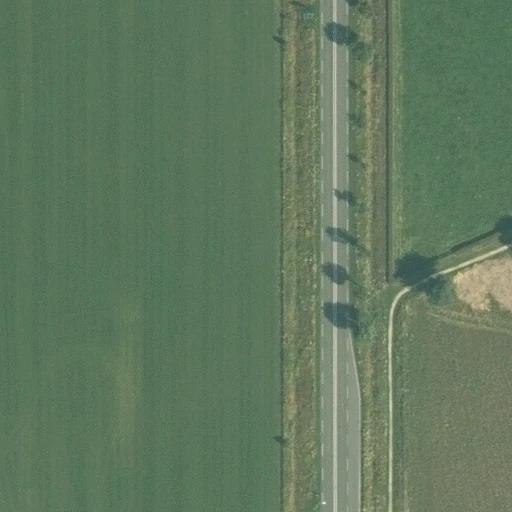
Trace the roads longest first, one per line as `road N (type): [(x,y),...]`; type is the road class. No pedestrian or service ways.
road 1 (primary): [(339,511),(338,0)]
road 2 (track): [(511,249),(386,308),(390,511)]
